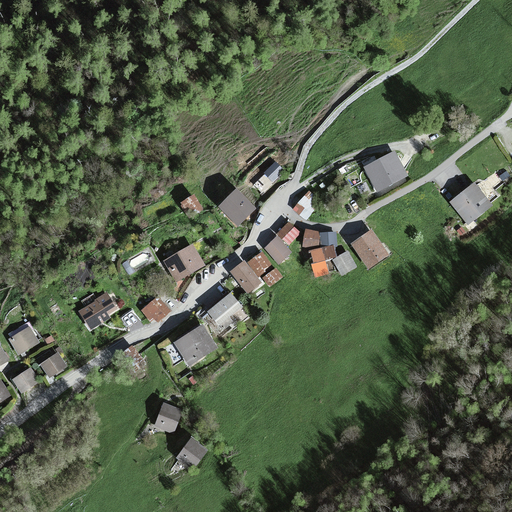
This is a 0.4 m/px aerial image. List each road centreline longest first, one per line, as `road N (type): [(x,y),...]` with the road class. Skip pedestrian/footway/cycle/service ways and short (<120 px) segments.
road 1 (residential): [(0,437),(95,361),(170,324),(256,238),(289,188)]
road 2 (track): [(289,188),(380,148),(413,147)]
